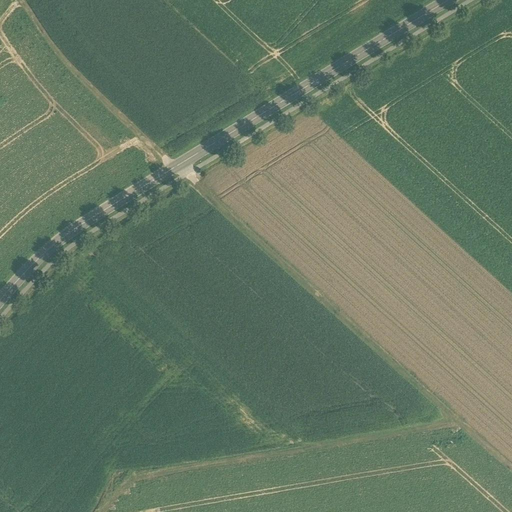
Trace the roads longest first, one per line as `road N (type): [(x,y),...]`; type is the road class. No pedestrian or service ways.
road 1 (tertiary): [(449,0),(101,211),(0,300)]
road 2 (track): [(511,472),(175,168)]
road 3 (track): [(112,511),(137,486),(460,426)]
road 4 (track): [(26,0),(175,168)]
